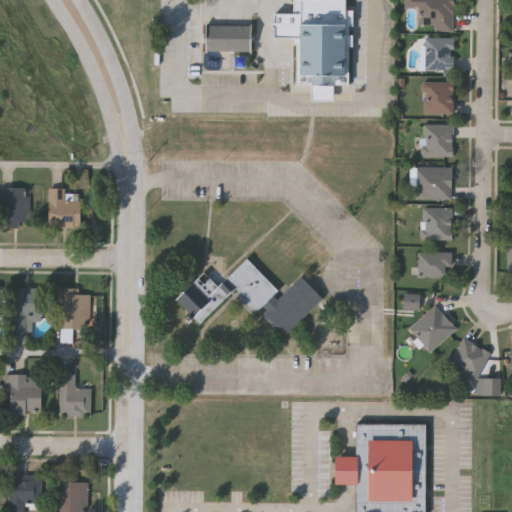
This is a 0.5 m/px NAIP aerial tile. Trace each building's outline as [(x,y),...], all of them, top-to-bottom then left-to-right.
[(345,0),(345,9),(353,9),(353,23),(349,23),(349,33),(353,33),(352,44),(349,44),(348,84),(333,84),(333,100),(312,99),(312,83),(297,83),(297,37),(275,37),(275,12),(293,12),(293,0),(345,0)] [(452,0),(453,29),(432,29),(432,22),(419,22),(418,0),(452,0)] [(206,23),(252,23),(251,51),(206,50),(206,23)] [(453,68),(425,68),(425,36),(453,36),(453,68)] [(423,112),(423,80),(453,80),(453,112),(423,112)] [(452,154),(423,154),(423,123),(452,123),(452,154)] [(451,197),(416,197),(416,165),(451,165),(451,197)] [(0,224),(0,186),(29,186),(29,224),(0,224)] [(50,226),(50,187),(66,187),(66,198),(82,198),(82,226),(50,226)] [(451,238),(423,238),(423,206),(451,206),(451,238)] [(418,275),(418,250),(451,250),(451,266),(446,266),(446,275),(418,275)] [(324,297),(284,336),(260,310),(257,313),(235,290),(199,323),(176,299),(206,271),(219,285),(248,257),(282,293),(302,274),(324,297)] [(13,286),(44,286),(44,317),(30,317),(29,341),(12,341),(13,286)] [(81,286),(81,292),(90,292),(90,327),(60,327),(60,286),(81,286)] [(404,307),(404,292),(420,292),(420,307),(404,307)] [(456,327),(430,351),(409,327),(435,304),(456,327)] [(477,378),(449,364),(462,336),(490,350),(477,378)] [(11,414),(11,387),(6,387),(6,373),(43,373),(43,414),(11,414)] [(76,373),(76,387),(92,387),(92,414),(60,414),(60,373),(76,373)] [(502,396),(502,379),(478,378),(478,396),(502,396)] [(426,511),(427,424),(357,423),(357,456),(336,456),(336,483),(357,484),(357,511),(426,511)] [(41,474),(41,502),(27,502),(27,511),(11,511),(11,474),(41,474)] [(88,476),(88,511),(59,511),(59,476),(88,476)]
